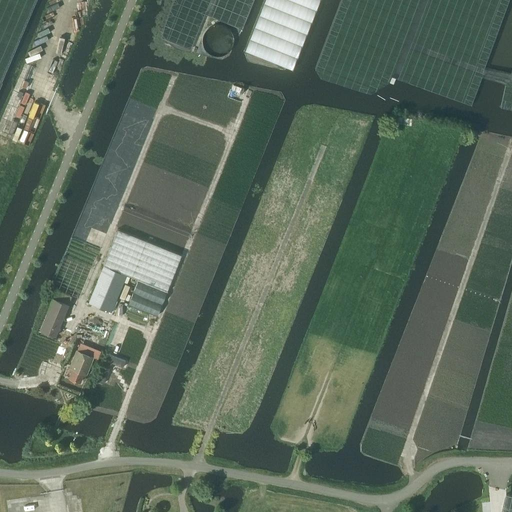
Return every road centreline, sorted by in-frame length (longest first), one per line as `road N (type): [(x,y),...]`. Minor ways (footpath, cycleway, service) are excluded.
road 1 (unclassified): [(511,463),(452,462),(385,500),(179,465),(0,474)]
road 2 (unclassified): [(0,325),(133,0)]
